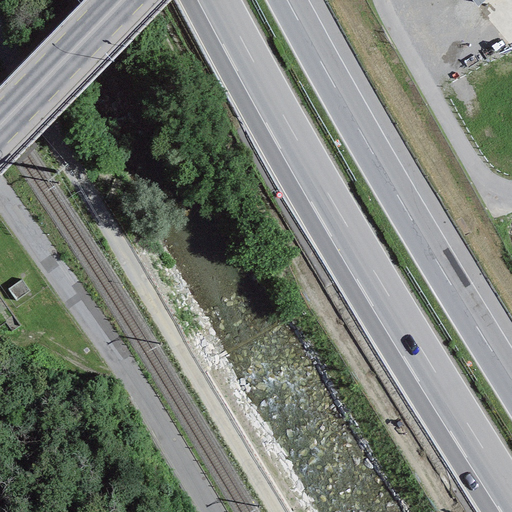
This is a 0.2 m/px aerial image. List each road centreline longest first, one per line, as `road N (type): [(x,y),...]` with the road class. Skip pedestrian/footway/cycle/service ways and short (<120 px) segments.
road 1 (motorway): [(217,0),(511,497)]
road 2 (unclassified): [(277,511),(64,155),(0,30)]
road 3 (motorway): [(511,383),(286,0)]
road 4 (unclassified): [(0,191),(197,511)]
road 5 (secondary): [(0,125),(121,0)]
